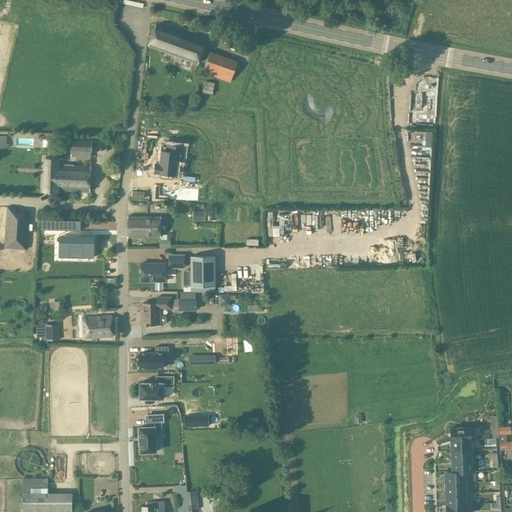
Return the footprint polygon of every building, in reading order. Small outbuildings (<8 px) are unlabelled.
[(143,4),(123,0),(122,4),(142,8),(143,8),(143,4)] [(168,61),(195,72),(205,43),(156,24),(148,45),(171,54),(168,61)] [(202,73),(230,83),(238,61),(210,51),(202,73)] [(433,101),(435,78),(416,77),(414,107),(421,108),(421,115),(426,115),(427,101),(433,101)] [(202,93),(212,94),(214,83),(204,81),(202,93)] [(411,170),(431,170),(431,131),(411,131),(411,170)] [(92,153),(93,142),(72,141),(72,151),(92,153)] [(155,162),(154,172),(158,173),(175,175),(177,160),(183,160),(184,146),(167,144),(166,150),(161,149),(159,163),(155,162)] [(64,159),(45,158),(43,191),(58,192),(58,191),(89,193),(91,166),(64,164),(64,159)] [(224,178),(224,194),(248,195),(248,179),(224,178)] [(167,191),(167,200),(177,201),(178,193),(167,191)] [(15,207),(7,207),(4,248),(25,250),(27,217),(14,216),(15,207)] [(194,210),(194,220),(206,220),(207,211),(194,210)] [(127,237),(160,238),(161,217),(127,216),(127,237)] [(80,230),(81,220),(41,220),(40,230),(80,230)] [(93,257),(94,235),(87,234),(87,236),(84,236),(84,234),(63,234),(63,236),(59,236),(59,256),(69,256),(69,250),(83,250),(83,256),(93,257)] [(141,263),(141,281),(165,281),(165,268),(168,268),(168,269),(185,268),(185,254),(168,254),(168,265),(165,265),(165,263),(141,263)] [(214,255),(190,255),(190,285),(214,285),(214,255)] [(231,306),(231,294),(219,294),(219,306),(231,306)] [(141,313),(141,324),(165,324),(166,322),(166,316),(164,315),(159,315),(159,309),(171,308),(171,298),(156,298),(156,303),(143,303),(143,313),(141,313)] [(196,299),(179,300),(179,310),(196,310),(196,299)] [(63,301),(55,301),(55,312),(64,312),(63,301)] [(84,318),(86,338),(113,336),(111,316),(84,318)] [(57,324),(36,325),(37,337),(41,337),(41,343),(47,342),(47,341),(58,340),(57,324)] [(155,353),(140,353),(140,368),(164,368),(164,360),(168,360),(168,347),(155,347),(155,353)] [(189,356),(190,365),(215,364),(215,355),(189,356)] [(155,383),(139,383),(139,399),(163,399),(163,383),(173,383),(173,376),(155,376),(155,383)] [(140,427),(139,427),(139,428),(140,436),(139,436),(140,443),(140,451),(140,452),(141,452),(154,451),(154,452),(156,452),(156,450),(155,450),(154,427),(154,426),(153,426),(153,422),(164,422),(163,414),(147,414),(148,423),(148,427),(140,427)] [(207,425),(207,420),(202,420),(202,415),(183,415),(184,425),(207,425)] [(510,426),(498,427),(499,435),(511,434),(510,426)] [(471,439),(470,427),(450,428),(451,439),(471,439)] [(174,447),(181,446),(180,431),(173,432),(174,447)] [(471,449),(471,439),(451,439),(451,450),(471,449)] [(511,441),(499,442),(500,450),(511,448),(511,441)] [(471,460),(471,449),(451,450),(452,461),(471,460)] [(184,475),(184,451),(170,452),(171,476),(184,475)] [(472,471),(471,460),(452,461),(452,471),(465,471),(465,472),(472,472),(472,471)] [(465,472),(465,471),(452,471),(445,472),(445,483),(465,482),(465,472)] [(22,511),(71,511),(72,493),(48,493),(48,482),(47,482),(47,479),(23,479),(22,511)] [(465,493),(465,482),(445,483),(446,494),(465,493)] [(187,511),(186,491),(179,492),(179,493),(179,495),(179,500),(180,509),(180,511),(187,511)] [(188,491),(186,491),(187,511),(195,511),(195,510),(197,510),(199,509),(198,500),(197,491),(188,491)] [(466,504),(465,493),(446,494),(446,505),(466,504)] [(141,507),(141,511),(164,511),(164,502),(148,502),(148,506),(141,507)]
